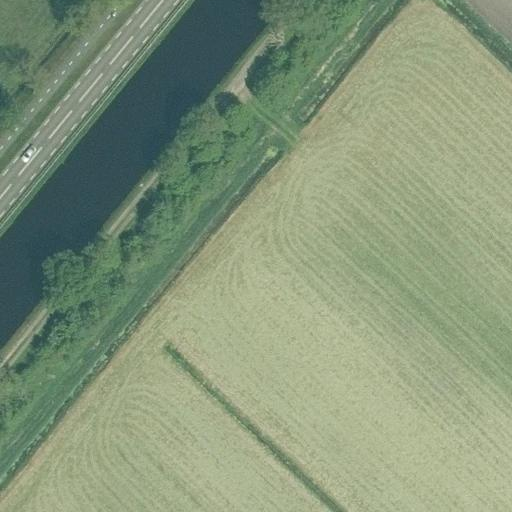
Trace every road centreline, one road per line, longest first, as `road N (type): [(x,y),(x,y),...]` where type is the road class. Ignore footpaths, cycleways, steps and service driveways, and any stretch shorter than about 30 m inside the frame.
road 1 (unclassified): [(0,373),(304,0)]
road 2 (primary): [(0,197),(163,0)]
